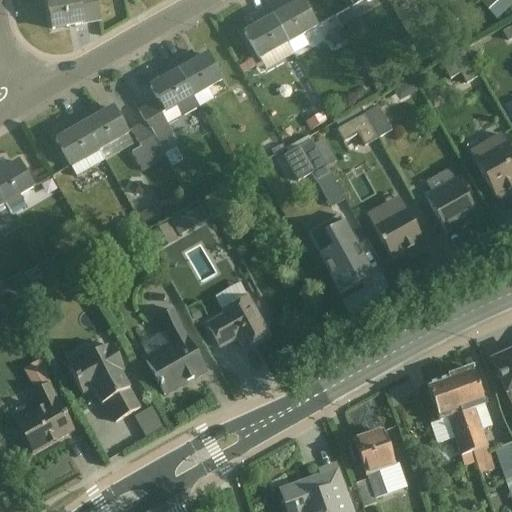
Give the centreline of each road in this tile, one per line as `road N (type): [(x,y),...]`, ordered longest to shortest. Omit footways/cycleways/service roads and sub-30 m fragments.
road 1 (secondary): [(511,296),(418,340),(165,485)]
road 2 (residential): [(51,84),(208,0)]
